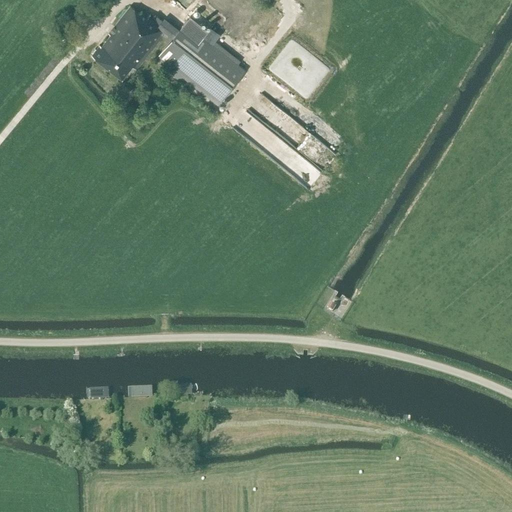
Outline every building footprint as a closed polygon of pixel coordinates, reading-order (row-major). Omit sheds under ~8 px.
[(139,13),(130,6),(108,33),(110,35),(101,46),(99,45),(91,55),(121,79),(131,66),(136,70),(163,35),(170,41),(155,60),(173,74),(177,69),(219,103),(245,70),(185,22),(173,37),(158,25),(162,21),(154,15),(152,18),(141,10),(139,13)] [(129,95),(139,103),(145,95),(136,88),(135,90),(133,89),(129,95)] [(169,383),(169,397),(200,395),(198,382),(169,383)] [(121,386),(122,399),(157,398),(156,384),(121,386)] [(72,402),(113,400),(112,387),(71,388),(72,402)]
